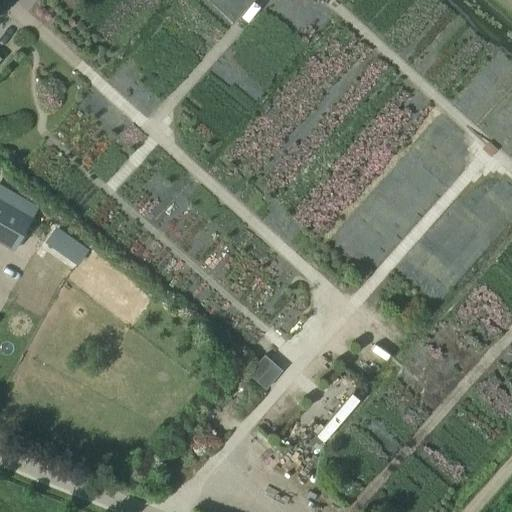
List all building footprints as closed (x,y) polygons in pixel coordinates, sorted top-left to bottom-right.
[(95,122),(70,146),(93,170),(107,157),(117,167),(128,156),(95,122)] [(94,201),(81,203),(83,219),(97,217),(98,226),(107,225),(102,191),(93,192),(94,201)] [(0,203),(0,242),(14,251),(32,222),(0,203)] [(328,236),(343,221),(331,208),(315,223),(328,236)] [(263,355),(247,373),(265,388),(281,370),(263,355)] [(272,507),(278,500),(238,463),(232,470),(272,507)] [(244,511),(215,501),(211,511),(214,511),(244,511)]
